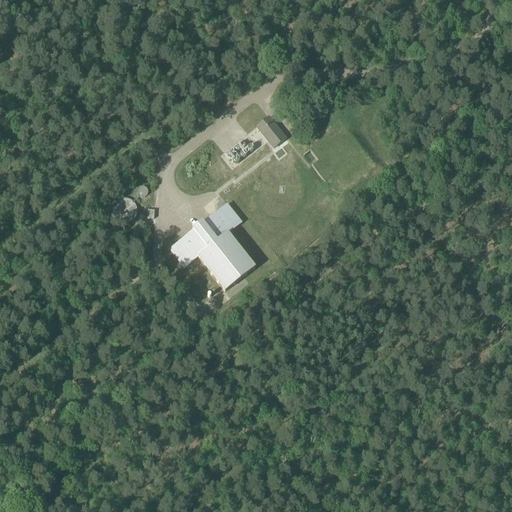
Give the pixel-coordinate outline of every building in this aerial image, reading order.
[(273,149),(286,140),(268,118),(256,128),(273,149)] [(252,157),(244,143),(230,152),(238,166),(252,157)] [(281,155),(292,146),(290,143),(278,152),(281,155)] [(141,189),(140,190),(139,190),(138,191),(138,192),(137,193),(137,194),(137,195),(137,196),(138,197),(138,198),(139,199),(140,199),(141,200),(142,200),(143,200),(144,200),(145,199),(146,199),(147,198),(147,197),(147,196),(148,195),(148,194),(147,193),(147,192),(146,191),(146,190),(145,190),(144,189),(143,189),(142,189),(141,189)] [(126,226),(128,226),(130,225),(132,224),(134,222),(135,220),(136,218),(137,216),(137,214),(137,211),(136,209),(135,207),(134,205),(132,204),(130,203),(128,202),(126,201),(124,201),(121,202),(119,202),(117,204),(116,205),(114,207),(113,209),(112,211),(112,214),(112,216),(113,218),(114,220),(115,222),(117,223),(119,225),(121,226),(123,226),(126,226)] [(228,235),(242,224),(227,206),(203,225),(202,224),(193,231),(194,233),(170,252),(185,270),(198,259),(225,293),(255,269),(228,235)] [(237,288),(230,292),(233,297),(240,294),(237,288)]
